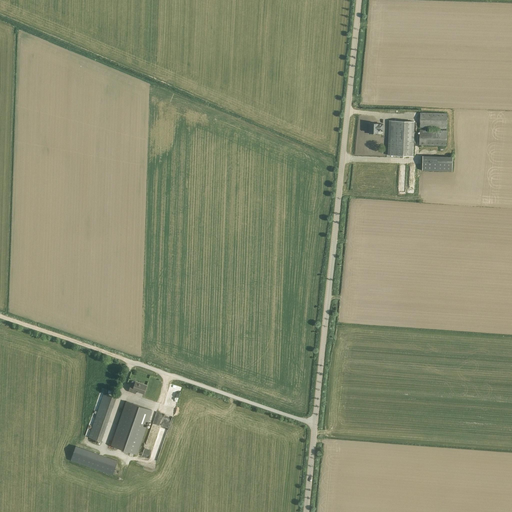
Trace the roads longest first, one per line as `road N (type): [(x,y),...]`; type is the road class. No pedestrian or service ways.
road 1 (unclassified): [(314,424),(358,0)]
road 2 (unclassified): [(136,359),(314,424)]
road 3 (track): [(0,315),(136,359)]
